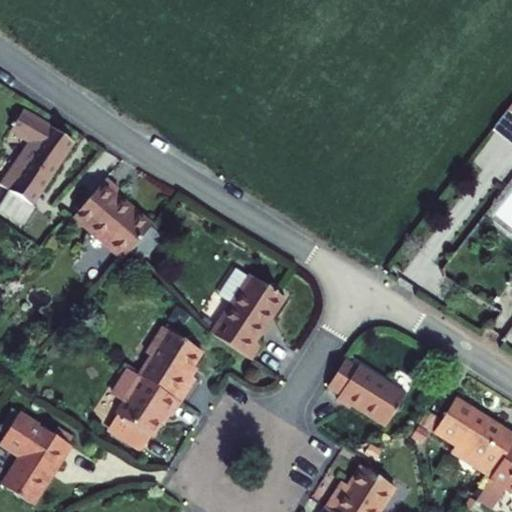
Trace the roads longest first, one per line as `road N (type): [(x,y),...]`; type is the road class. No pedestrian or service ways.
road 1 (residential): [(363,290),(0,53)]
road 2 (residential): [(221,511),(363,290)]
road 3 (residential): [(511,382),(363,290)]
